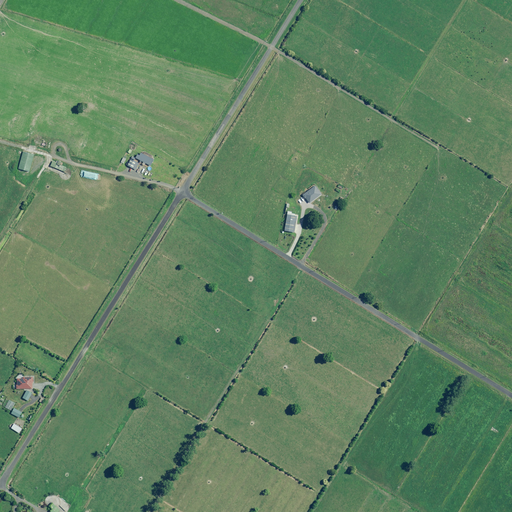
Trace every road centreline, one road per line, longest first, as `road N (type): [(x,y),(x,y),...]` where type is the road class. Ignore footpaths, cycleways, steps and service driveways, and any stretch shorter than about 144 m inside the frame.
road 1 (unclassified): [(511,395),(176,187)]
road 2 (unclassified): [(0,472),(176,187)]
road 3 (unclassified): [(176,187),(290,0)]
